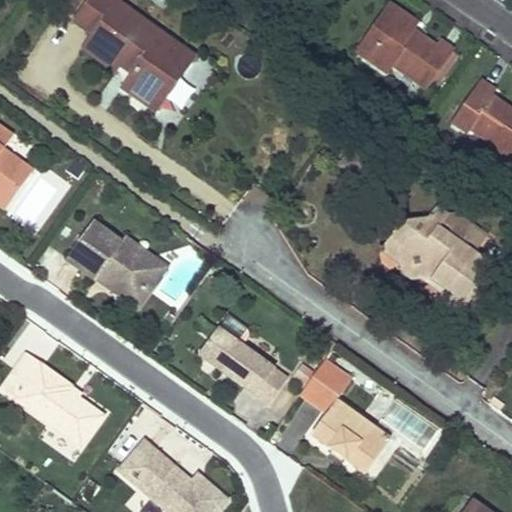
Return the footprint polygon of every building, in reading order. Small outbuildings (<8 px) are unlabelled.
[(138,71),(123,92),(155,115),(180,80),(177,46),(160,49),(141,36),(142,21),(118,4),(112,0),(93,0),(77,25),(94,38),(100,42),(95,50),(120,68),(124,61),(138,71)] [(417,27),(388,7),(355,54),(387,74),(392,69),(425,93),(452,53),(439,43),(435,50),(412,33),(417,27)] [(100,42),(94,38),(83,53),(115,74),(120,68),(95,50),(100,42)] [(196,57),(177,46),(180,80),(189,67),(196,57)] [(494,94),(479,84),(452,124),(467,137),(470,132),(493,147),(490,151),(511,166),(511,113),(490,99),(494,94)] [(11,137),(0,129),(0,196),(8,203),(31,172),(1,151),(11,137)] [(373,164),(353,149),(342,165),(363,180),(373,164)] [(363,180),(342,165),(339,169),(359,184),(363,180)] [(8,203),(0,196),(0,209),(2,211),(8,203)] [(447,221),(434,211),(425,224),(397,229),(388,242),(399,250),(396,254),(399,272),(401,279),(409,286),(421,281),(440,295),(438,301),(456,314),(463,312),(470,302),(467,299),(478,284),(482,286),(493,271),(475,259),(459,246),(451,255),(441,248),(447,239),(439,233),(447,221)] [(487,242),(454,218),(447,221),(439,233),(447,239),(441,248),(451,255),(459,246),(475,259),(487,242)] [(121,244),(92,223),(65,262),(93,282),(97,275),(105,281),(106,290),(126,304),(139,299),(150,283),(148,268),(119,247),(121,244)] [(119,247),(148,268),(150,283),(139,299),(126,304),(106,290),(105,281),(97,275),(93,282),(136,313),(167,270),(125,239),(121,244),(119,247)] [(399,250),(388,242),(382,250),(382,255),(378,256),(399,272),(396,254),(399,250)] [(253,397),(272,370),(215,330),(196,357),(253,397)] [(65,386),(23,355),(0,387),(0,390),(78,447),(99,418),(62,391),(65,386)] [(297,395),(324,414),(333,400),(348,379),(322,360),(297,395)] [(266,405),(285,378),(272,370),(253,397),(266,405)] [(363,475),(388,440),(333,400),(324,414),(308,436),(363,475)] [(504,407),(493,400),(489,406),(499,414),(504,407)] [(188,480),(141,441),(116,471),(164,511),(211,511),(223,498),(194,473),(188,480)]
